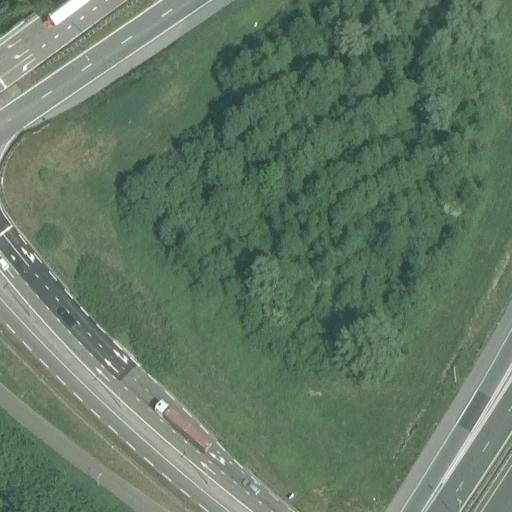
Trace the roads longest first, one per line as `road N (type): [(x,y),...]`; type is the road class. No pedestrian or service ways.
road 1 (primary): [(272,511),(117,373),(0,242)]
road 2 (primary): [(0,308),(221,511)]
road 3 (motorway): [(0,125),(187,0)]
road 4 (unclassified): [(156,511),(0,393)]
road 5 (motorway): [(511,351),(432,511)]
road 6 (motorway): [(511,403),(441,511)]
